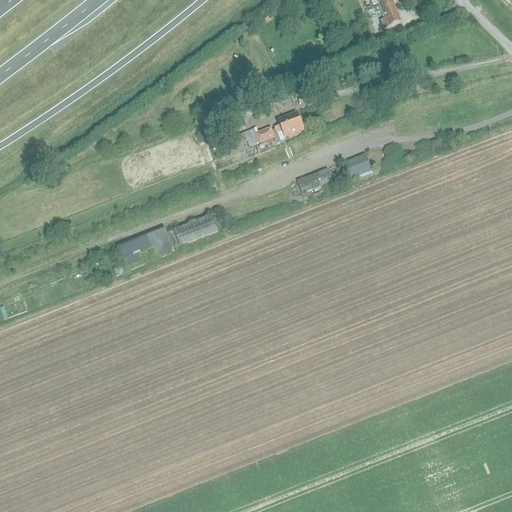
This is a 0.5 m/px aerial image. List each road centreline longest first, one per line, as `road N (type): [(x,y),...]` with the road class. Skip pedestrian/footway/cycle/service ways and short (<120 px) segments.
road 1 (track): [(0,263),(342,127),(511,79)]
road 2 (trunk): [(0,145),(200,0)]
road 3 (unclassified): [(511,112),(463,129),(338,149)]
road 4 (trunk): [(0,74),(96,0)]
